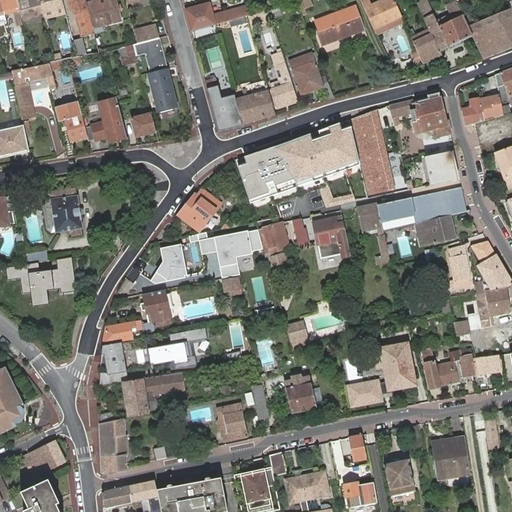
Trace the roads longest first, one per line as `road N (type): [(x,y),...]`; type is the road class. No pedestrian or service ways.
road 1 (residential): [(90,484),(511,399)]
road 2 (residential): [(186,174),(110,281),(81,378),(65,394)]
road 3 (residential): [(446,79),(214,149)]
road 4 (residential): [(511,258),(478,195),(446,79)]
road 5 (residential): [(0,176),(135,155),(186,174)]
road 6 (residential): [(174,0),(214,149)]
